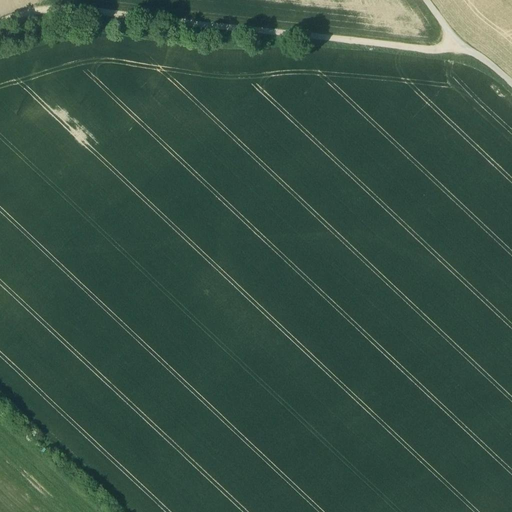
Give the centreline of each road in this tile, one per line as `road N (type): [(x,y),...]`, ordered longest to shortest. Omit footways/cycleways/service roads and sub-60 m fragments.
road 1 (track): [(465,51),(63,9),(0,25)]
road 2 (track): [(425,0),(454,40),(511,87)]
